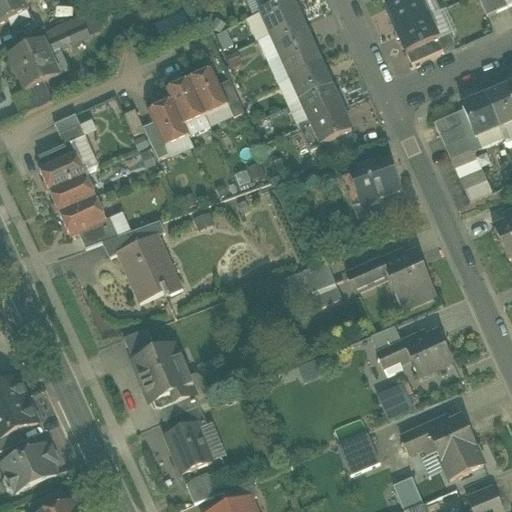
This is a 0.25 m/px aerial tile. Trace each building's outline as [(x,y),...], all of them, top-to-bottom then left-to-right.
[(0,0),(0,28),(8,25),(20,19),(23,26),(30,22),(23,6),(20,0),(0,0)] [(267,14),(260,0),(243,0),(253,20),(260,17),(267,14)] [(297,0),(260,0),(267,14),(291,3),(297,0)] [(386,12),(396,34),(427,20),(418,0),(413,0),(393,9),(386,12)] [(388,0),(393,9),(413,0),(388,0)] [(418,0),(427,20),(441,14),(434,0),(418,0)] [(477,0),(486,19),(497,15),(490,0),(477,0)] [(503,0),(490,0),(497,15),(508,10),(503,0)] [(301,25),(291,3),(267,14),(260,17),(270,39),(301,25)] [(89,13),(79,18),(90,40),(99,36),(89,13)] [(449,37),(454,36),(443,13),(441,14),(427,20),(396,34),(406,57),(438,43),(449,37)] [(183,14),(154,26),(163,47),(192,35),(183,14)] [(257,45),(270,39),(260,17),(253,20),(247,23),(257,45)] [(73,48),(90,40),(79,18),(39,36),(43,46),(44,48),(53,43),(68,37),(73,48)] [(20,19),(8,25),(11,31),(23,26),(20,19)] [(311,47),(301,25),(270,39),(280,61),(311,47)] [(226,33),(215,38),(223,54),(234,49),(226,33)] [(53,43),(58,54),(73,48),(68,37),(53,43)] [(438,43),(443,53),(454,49),(449,37),(438,43)] [(270,39),(257,45),(267,67),(280,61),(270,39)] [(53,43),(44,48),(49,58),(58,54),(53,43)] [(406,57),(411,67),(443,53),(438,43),(406,57)] [(10,62),(25,96),(45,87),(59,80),(49,58),(44,48),(43,46),(10,62)] [(321,69),(311,47),(280,61),(290,83),(321,69)] [(237,54),(225,60),(231,73),(243,67),(237,54)] [(277,89),(290,83),(280,61),(267,67),(277,89)] [(331,91),(321,69),(290,83),(300,105),(331,91)] [(212,74),(189,84),(205,121),(228,110),(219,89),(212,74)] [(290,83),(277,89),(287,111),(290,110),(300,105),(290,83)] [(172,105),(183,131),(205,121),(189,84),(167,94),(172,105)] [(228,110),(233,121),(234,122),(245,117),(230,84),(219,89),(228,110)] [(11,102),(20,122),(54,106),(45,87),(25,96),(11,102)] [(498,130),(502,129),(511,124),(511,101),(507,90),(485,99),(498,130)] [(341,113),(331,91),(300,105),(310,127),(341,113)] [(478,139),(479,139),(498,130),(485,99),(464,108),(465,112),(478,139)] [(166,152),(189,141),(183,131),(172,105),(149,115),(154,126),(166,152)] [(300,132),(310,127),(300,105),(290,110),(300,132)] [(210,131),(233,121),(228,110),(205,121),(210,131)] [(472,152),(473,154),(483,149),(479,139),(478,139),(465,112),(456,116),(462,129),(467,141),(472,152)] [(352,135),(341,113),(310,127),(320,150),(352,135)] [(134,140),(145,135),(143,131),(135,114),(124,119),(134,140)] [(433,126),(439,139),(462,129),(456,116),(433,126)] [(54,128),(59,139),(80,129),(75,119),(54,128)] [(210,131),(205,121),(183,131),(189,141),(210,131)] [(511,139),(511,124),(502,129),(508,141),(511,139)] [(154,126),(143,131),(145,135),(158,164),(169,159),(166,152),(154,126)] [(310,127),(300,132),(310,154),(320,150),(310,127)] [(85,140),(80,129),(59,139),(64,150),(38,162),(43,173),(75,158),(70,147),(85,140)] [(439,139),(445,151),(467,141),(462,129),(439,139)] [(504,143),(508,141),(502,129),(498,130),(503,141),(504,143)] [(503,141),(498,130),(479,139),(483,149),(503,141)] [(39,174),(49,197),(86,181),(97,176),(99,170),(85,140),(70,147),(75,158),(43,173),(39,174)] [(329,152),(334,163),(360,154),(354,140),(329,152)] [(445,151),(449,162),(472,152),(467,141),(445,151)] [(449,162),(454,173),(477,163),(473,154),(472,152),(449,162)] [(348,175),(360,208),(378,201),(400,193),(388,160),(348,175)] [(454,173),(459,184),(482,174),(477,163),(454,173)] [(261,167),(246,172),(251,185),(266,179),(261,167)] [(459,184),(464,195),(487,184),(482,174),(459,184)] [(96,202),(86,181),(49,197),(59,219),(96,202)] [(491,194),(487,184),(464,195),(468,204),(491,194)] [(192,197),(179,203),(185,215),(197,209),(192,197)] [(353,212),(362,237),(387,228),(378,201),(360,208),(360,209),(353,212)] [(106,224),(96,202),(59,219),(70,242),(79,238),(106,225),(106,224)] [(123,216),(109,222),(118,241),(132,234),(123,216)] [(210,216),(193,223),(198,236),(215,229),(210,216)] [(85,253),(103,246),(118,241),(109,222),(106,224),(106,225),(79,238),(85,253)] [(511,224),(494,232),(508,263),(511,260),(511,224)] [(160,226),(129,237),(134,250),(158,239),(164,237),(160,226)] [(129,237),(118,241),(103,246),(110,262),(117,259),(116,258),(134,250),(129,237)] [(138,307),(139,308),(163,297),(165,302),(169,300),(168,298),(164,289),(176,284),(180,293),(181,292),(158,239),(134,250),(116,258),(117,259),(125,276),(129,274),(142,305),(138,307)] [(388,283),(397,301),(430,286),(417,255),(406,261),(396,265),(383,271),(388,283)] [(403,255),(393,259),(396,265),(406,261),(403,255)] [(393,259),(356,275),(364,293),(388,283),(383,271),(396,265),(393,259)] [(306,287),(310,298),(333,289),(325,267),(302,276),(306,287)] [(125,276),(138,307),(142,305),(129,274),(125,276)] [(355,297),(364,293),(356,275),(347,280),(355,297)] [(306,287),(302,276),(285,282),(290,293),(306,287)] [(164,289),(168,298),(180,293),(176,284),(164,289)] [(436,299),(430,286),(397,301),(402,314),(436,299)] [(340,306),(333,289),(310,298),(317,315),(340,306)] [(371,340),(377,356),(401,346),(395,330),(371,340)] [(122,344),(129,360),(151,351),(144,335),(122,344)] [(400,367),(409,363),(404,351),(427,342),(425,336),(401,346),(377,356),(387,379),(402,373),(400,367)] [(439,337),(427,342),(404,351),(409,363),(417,382),(452,367),(439,337)] [(157,406),(160,414),(194,399),(173,347),(153,356),(131,365),(130,365),(147,404),(155,407),(157,406)] [(131,365),(153,356),(151,351),(129,360),(131,365)] [(316,363),(280,378),(284,387),(299,380),(301,387),(322,378),(316,363)] [(0,417),(28,404),(18,383),(0,390),(0,417)] [(378,400),(387,422),(410,411),(401,390),(378,400)] [(160,414),(166,425),(200,411),(194,399),(160,414)] [(38,426),(28,404),(0,417),(0,443),(18,435),(38,426)] [(207,430),(200,411),(166,425),(172,439),(196,429),(198,434),(207,430)] [(401,441),(410,459),(424,453),(422,448),(431,444),(428,436),(450,426),(448,420),(401,441)] [(437,456),(442,467),(476,451),(462,421),(450,426),(428,436),(431,444),(436,454),(437,456)] [(207,430),(198,434),(212,466),(226,461),(212,428),(207,430)] [(166,442),(182,479),(212,466),(198,434),(196,429),(172,439),(166,442)] [(0,456),(1,456),(23,446),(18,435),(0,443),(0,456)] [(380,467),(368,438),(338,451),(351,480),(380,467)] [(34,441),(23,446),(1,456),(7,467),(40,452),(34,441)] [(426,458),(436,454),(431,444),(422,448),(424,453),(426,458)] [(15,495),(17,498),(56,479),(51,467),(55,465),(50,454),(46,456),(43,450),(40,452),(7,467),(3,469),(8,480),(6,481),(4,487),(7,495),(13,497),(15,495)] [(484,468),(476,451),(442,467),(445,474),(450,484),(484,468)] [(442,467),(437,456),(421,463),(429,481),(445,474),(442,467)] [(186,489),(195,509),(217,500),(208,480),(186,489)] [(393,490),(402,511),(414,511),(423,508),(412,482),(393,490)] [(225,496),(231,511),(248,504),(248,505),(257,501),(250,485),(225,496)] [(470,511),(501,511),(492,491),(467,502),(470,511)] [(42,503),(46,511),(53,511),(65,507),(60,495),(42,503)] [(30,509),(31,511),(46,511),(42,503),(30,509)]
